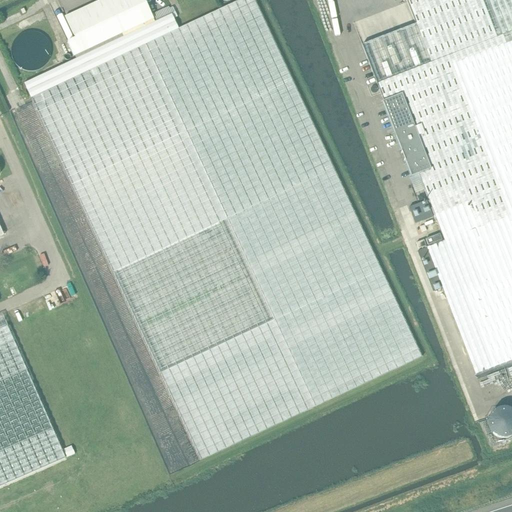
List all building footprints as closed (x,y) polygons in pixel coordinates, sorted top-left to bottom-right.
[(93,60),(90,53),(24,83),(201,461),(422,357),(254,0),(240,0),(178,29),(172,15),(146,26),(150,34),(93,60)] [(67,42),(74,57),(154,20),(144,0),(101,0),(65,17),(75,39),(67,42)] [(511,0),(406,0),(416,24),(362,45),(413,177),(419,175),(445,241),(427,248),(475,375),(511,360),(511,0)] [(146,26),(90,53),(93,60),(150,34),(146,26)] [(54,54),(54,53),(53,49),(52,46),(50,43),(48,40),(46,38),(42,36),(40,35),(35,34),(32,34),(28,35),(24,37),(21,40),(19,43),(17,46),(16,49),(16,53),(16,57),(17,61),(19,64),(21,67),(24,69),(26,71),(30,72),(34,72),(37,72),(40,72),(44,70),(48,67),(50,64),(52,61),(53,57),(54,54)] [(428,201),(413,207),(419,222),(434,216),(428,201)] [(426,239),(428,246),(442,240),(440,234),(426,239)] [(423,240),(416,242),(418,248),(425,246),(423,240)] [(0,486),(65,458),(7,326),(2,314),(0,315),(0,486)]
